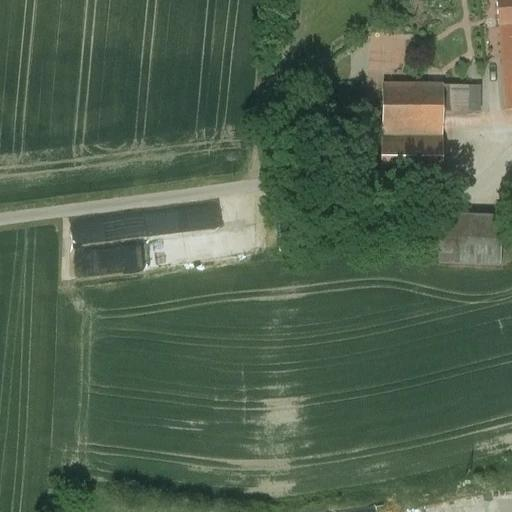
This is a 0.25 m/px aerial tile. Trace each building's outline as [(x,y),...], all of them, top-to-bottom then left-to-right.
[(511,0),(496,0),(505,112),(511,111),(511,0)] [(442,88),(382,87),(380,134),(441,136),(442,114),(442,88)] [(467,89),(442,88),(442,114),(467,115),(467,89)] [(441,136),(380,134),(379,189),(440,190),(441,136)] [(501,219),(440,217),(438,265),(499,267),(501,219)] [(106,252),(79,256),(82,272),(108,268),(106,252)]
